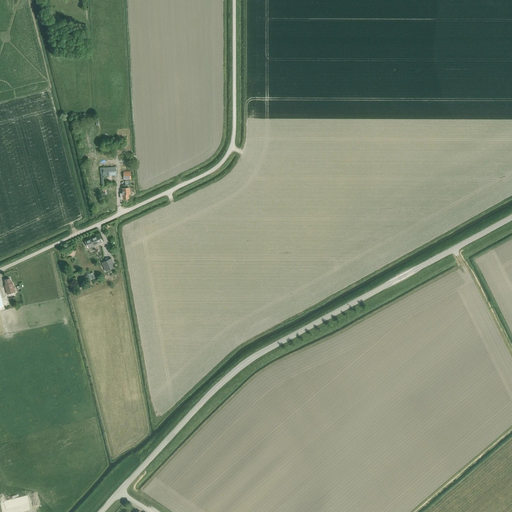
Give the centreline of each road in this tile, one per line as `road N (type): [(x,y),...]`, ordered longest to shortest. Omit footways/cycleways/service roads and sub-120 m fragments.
road 1 (tertiary): [(101,511),(255,355),(511,217)]
road 2 (unclassified): [(0,270),(181,185),(228,153),(234,0)]
